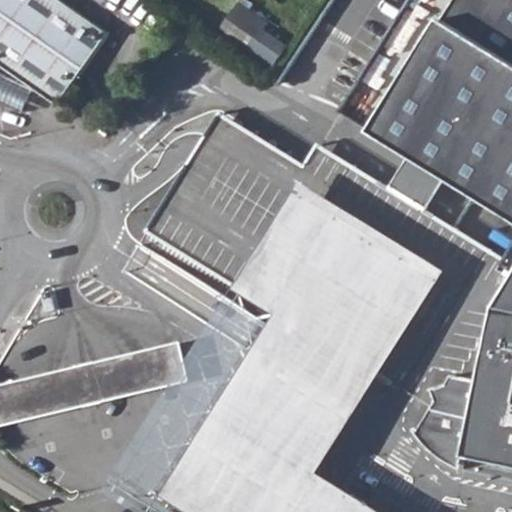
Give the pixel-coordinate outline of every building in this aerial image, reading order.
[(0,0),(0,61),(64,103),(113,31),(66,0),(0,0)] [(456,375),(450,385),(437,389),(442,399),(421,434),(432,446),(446,458),(462,468),(465,455),(511,464),(511,0),(459,0),(377,135),(412,156),(448,178),(511,217),(511,285),(499,308),(484,380),(456,375)] [(245,3),(226,29),(278,67),(297,41),(245,3)] [(33,91),(0,76),(0,100),(23,111),(33,91)] [(430,209),(448,178),(412,156),(394,187),(430,209)] [(45,311),(56,309),(54,297),(43,300),(45,311)] [(184,344),(0,387),(0,428),(193,382),(184,344)]
